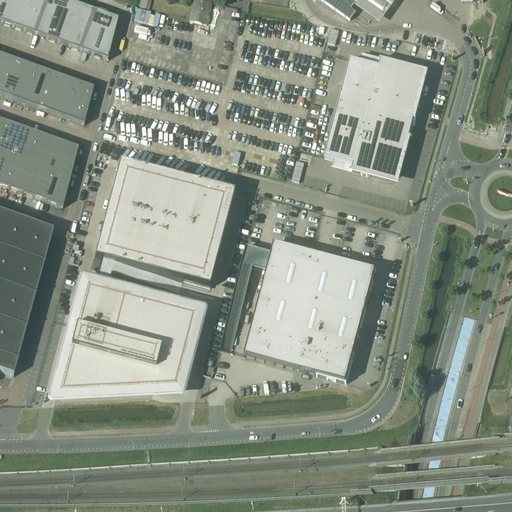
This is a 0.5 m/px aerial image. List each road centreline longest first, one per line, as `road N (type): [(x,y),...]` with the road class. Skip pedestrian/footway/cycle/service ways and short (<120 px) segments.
road 1 (secondary): [(0,446),(323,430),(372,419),(393,392),(428,228)]
road 2 (secondary): [(483,219),(405,511)]
road 3 (secondary): [(433,511),(508,226)]
road 4 (unclassified): [(261,188),(428,228)]
road 5 (unknown): [(258,280),(229,367),(286,375)]
road 6 (unclassified): [(462,46),(470,65),(443,170)]
